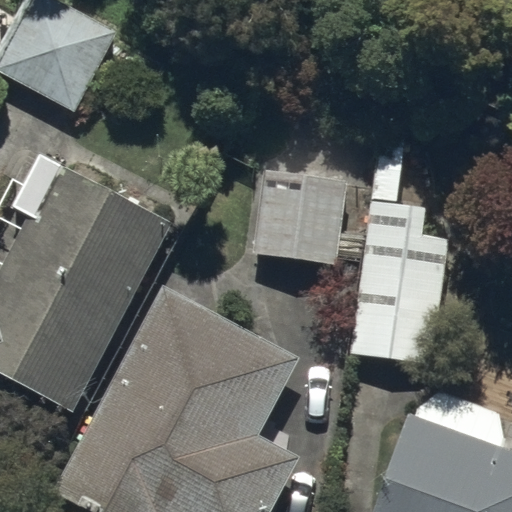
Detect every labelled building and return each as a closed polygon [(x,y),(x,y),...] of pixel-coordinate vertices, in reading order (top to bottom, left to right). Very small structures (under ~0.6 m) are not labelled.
[(119,24),(70,0),(33,0),(0,66),(0,70),(76,109),(119,24)] [(0,371),(75,411),(172,222),(40,154),(13,207),(28,215),(0,269),(0,371)] [(375,154),(369,199),(350,353),(434,363),(450,239),(422,235),(426,205),(399,202),(404,157),(375,154)] [(344,173),(261,167),(254,252),(337,259),(344,173)] [(300,356),(165,285),(53,488),(96,511),(272,511),(303,456),(259,432),(300,356)] [(425,386),(415,417),(405,413),(371,511),(511,511),(511,449),(498,445),(508,415),(425,386)]
